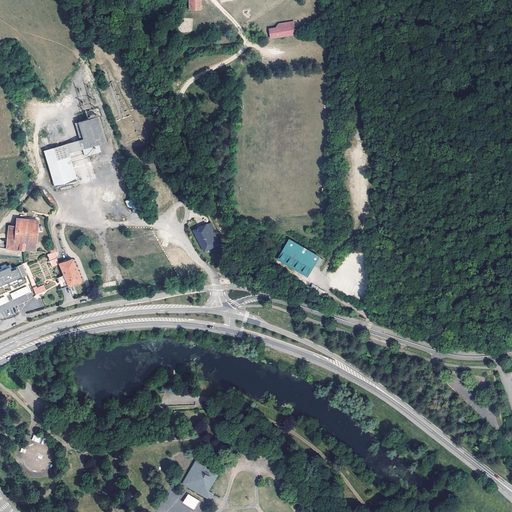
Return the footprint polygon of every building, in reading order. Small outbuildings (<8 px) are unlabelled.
[(187,0),(188,11),(200,10),(199,0),(187,0)] [(279,28),(270,29),(271,38),(296,34),(295,25),(279,28)] [(81,103),(86,118),(97,115),(92,100),(81,103)] [(86,118),(78,121),(88,154),(96,151),(94,144),(97,143),(105,141),(97,115),(86,118)] [(88,154),(78,121),(73,122),(79,140),(65,145),(67,152),(81,148),(84,155),(88,154)] [(40,139),(44,151),(49,150),(45,138),(40,139)] [(49,150),(44,151),(55,187),(77,181),(67,152),(65,145),(49,150)] [(77,181),(55,187),(57,193),(78,186),(77,181)] [(125,201),(128,207),(135,204),(132,198),(125,201)] [(7,245),(1,245),(1,249),(15,250),(15,249),(21,250),(35,251),(38,221),(28,220),(17,219),(16,227),(9,227),(7,245)] [(201,227),(194,230),(205,251),(218,245),(207,224),(201,227)] [(278,259),(309,277),(315,266),(317,263),(320,265),(324,259),(289,239),(278,259)] [(48,254),(53,267),(60,264),(55,252),(51,253),(48,254)] [(64,275),(57,278),(59,284),(60,288),(71,284),(74,286),(77,284),(78,281),(82,280),(73,260),(72,259),(60,264),(64,275)] [(18,266),(19,268),(23,277),(29,275),(24,264),(18,266)] [(12,266),(0,271),(0,288),(24,278),(23,277),(19,268),(14,270),(12,266)] [(28,285),(11,293),(14,299),(30,292),(28,285)] [(38,286),(34,288),(36,295),(47,290),(45,285),(38,287),(38,286)] [(34,434),(31,440),(40,443),(42,438),(34,434)] [(193,460),(180,482),(205,497),(206,494),(208,491),(204,489),(213,472),(208,469),(206,462),(200,465),(193,460)] [(194,510),(200,501),(188,494),(182,503),(194,510)]
